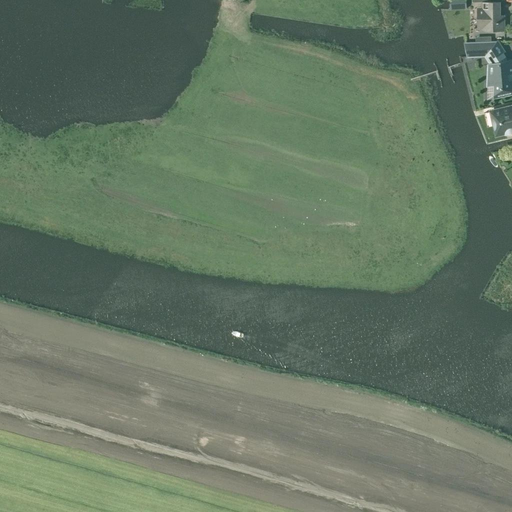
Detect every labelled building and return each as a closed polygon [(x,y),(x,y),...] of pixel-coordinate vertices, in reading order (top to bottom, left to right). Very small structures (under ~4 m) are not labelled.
[(449,0),(450,9),(461,8),(466,8),(465,0),(449,0)] [(499,15),(499,2),(481,2),(481,8),(477,8),(477,29),(481,29),(481,31),(495,31),(495,37),(504,37),(504,15),(499,15)] [(503,53),(496,43),(465,44),(467,56),(487,55),(490,61),(503,53)] [(511,66),(511,60),(490,65),(489,85),(494,84),(494,97),(511,92),(511,66)] [(511,106),(489,112),(489,113),(494,134),(494,135),(511,131),(511,106)]
